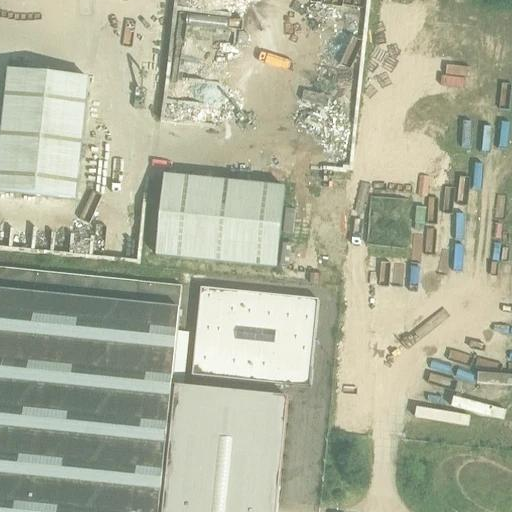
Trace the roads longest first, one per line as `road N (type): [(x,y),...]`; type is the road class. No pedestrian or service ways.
road 1 (unknown): [(390,388),(411,288),(428,259),(459,263),(490,316),(488,340),(472,361),(422,383)]
road 2 (unknown): [(280,0),(273,37),(216,151)]
road 3 (unknown): [(358,511),(390,388)]
